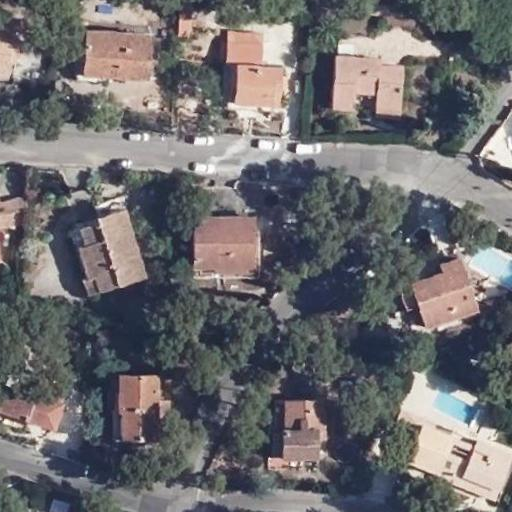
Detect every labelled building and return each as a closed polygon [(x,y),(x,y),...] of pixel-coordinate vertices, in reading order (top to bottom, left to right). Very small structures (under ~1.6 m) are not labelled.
[(172,0),(171,15),(185,15),(185,0),(172,0)] [(0,62),(3,63),(7,36),(14,36),(17,8),(0,5),(0,62)] [(223,12),(223,23),(261,25),(261,14),(223,12)] [(145,24),(87,18),(86,40),(80,39),(78,64),(141,69),(145,24)] [(261,25),(223,23),(222,46),(233,47),(230,84),(267,86),(277,87),(279,49),(260,48),(261,25)] [(371,79),(370,92),(396,93),(399,53),(376,51),(376,45),(332,40),(328,93),(350,96),(351,78),(371,79)] [(267,86),(230,84),(230,94),(267,96),(267,86)] [(396,93),(370,92),(370,104),(395,106),(396,93)] [(0,213),(22,210),(23,181),(0,185),(0,213)] [(118,194),(95,201),(98,209),(78,215),(97,276),(141,260),(118,194)] [(189,254),(253,255),(253,204),(189,203),(189,254)] [(431,243),(415,253),(419,260),(374,290),(385,305),(397,299),(406,311),(454,278),(431,243)] [(511,327),(501,338),(511,350),(511,327)] [(511,350),(501,338),(490,347),(501,358),(505,355),(511,361),(511,350)] [(0,374),(0,403),(47,419),(62,373),(31,363),(25,382),(0,374)] [(118,428),(153,425),(151,405),(159,403),(159,384),(148,383),(148,366),(114,367),(118,428)] [(320,422),(318,385),(285,385),(285,417),(277,417),(278,443),(307,443),(306,423),(320,422)] [(404,450),(434,461),(443,439),(449,425),(419,414),(404,450)] [(489,440),(491,434),(474,426),(471,434),(489,440)] [(444,468),(473,480),(477,470),(496,477),(511,442),(491,434),(489,440),(471,434),(465,449),(455,445),(444,468)] [(433,464),(444,468),(455,445),(443,439),(434,461),(433,464)] [(477,470),(473,480),(491,488),(496,477),(477,470)]
